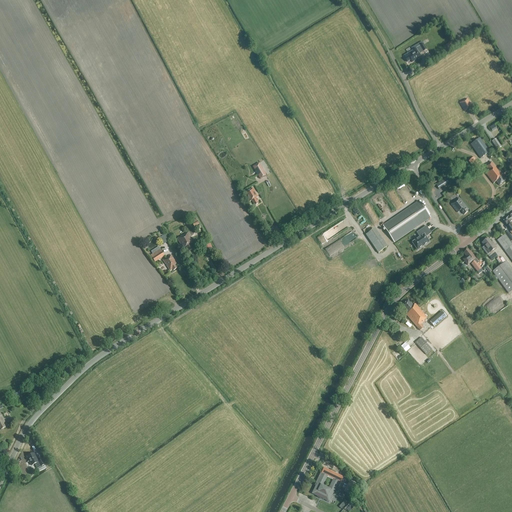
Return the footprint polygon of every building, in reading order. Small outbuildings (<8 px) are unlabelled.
[(419,47),(423,52),(427,50),(423,44),(421,42),(411,48),(413,50),(404,56),(405,59),(407,63),(411,61),(412,63),(422,57),(416,49),(419,47)] [(465,111),(472,107),(467,99),(460,103),(465,111)] [(471,145),(480,158),(490,152),(480,138),(471,145)] [(495,140),(492,143),(497,151),(501,148),(495,140)] [(481,166),(474,157),(469,161),(476,170),(481,166)] [(504,179),(501,175),(490,162),(489,162),(490,163),(485,167),(488,170),(485,173),(493,184),(496,182),(499,186),(505,181),(503,179),(504,179)] [(266,176),(259,163),(253,167),(260,179),(266,176)] [(436,184),(439,189),(449,183),(446,178),(436,184)] [(258,201),(256,198),(258,197),(252,188),(244,194),(249,202),(252,201),(254,205),(258,203),(257,202),(258,201)] [(468,210),(459,198),(451,205),(457,213),(460,210),(464,215),(468,212),(467,211),(468,210)] [(419,201),(383,226),(394,243),(422,224),(430,218),(419,201)] [(385,247),(375,227),(365,232),(376,252),(385,247)] [(431,234),(426,227),(417,233),(420,238),(413,243),(417,250),(429,242),(426,237),(431,234)] [(194,249),(192,244),(193,243),(189,237),(191,236),(189,233),(178,238),(183,248),(186,247),(189,252),(194,249)] [(511,244),(505,234),(497,241),(511,261),(511,244)] [(163,245),(169,242),(165,235),(160,238),(163,245)] [(482,243),(485,246),(482,248),(487,255),(488,255),(491,260),(497,255),(493,251),(496,248),(494,245),(493,245),(488,239),(482,243)] [(150,256),(155,263),(165,256),(159,247),(151,252),(153,254),(150,256)] [(463,253),(466,257),(463,260),(467,266),(476,259),(471,252),(470,252),(468,250),(466,251),(465,251),(464,252),(464,253),(463,253)] [(173,271),(177,268),(175,265),(177,264),(171,255),(163,261),(170,271),(173,269),(173,271)] [(471,264),(479,274),(482,271),(481,269),(482,269),(475,261),(471,264)] [(511,290),(511,268),(506,261),(493,271),(509,293),(511,290)] [(408,301),(401,307),(406,313),(405,314),(417,328),(420,331),(424,327),(421,324),(425,321),(424,321),(427,318),(415,304),(414,305),(412,303),(411,304),(408,301)] [(442,312),(430,322),(434,327),(446,317),(442,312)] [(421,338),(415,343),(426,355),(432,350),(421,338)] [(401,345),(405,351),(409,348),(405,342),(401,345)] [(19,392),(11,396),(13,401),(24,396),(22,392),(20,393),(19,392)] [(34,454),(27,457),(31,466),(35,464),(37,469),(44,465),(42,460),(38,462),(34,454)] [(327,476),(334,480),(330,487),(337,490),(340,483),(341,483),(343,478),(324,468),(322,474),(321,473),(316,483),(321,485),(321,486),(323,487),(324,484),(327,476)] [(341,490),(344,492),(353,496),(359,485),(349,480),(347,485),(344,483),(341,490)] [(335,494),(337,490),(330,487),(329,486),(328,489),(323,487),(321,486),(321,485),(316,483),(315,486),(316,486),(314,491),(315,491),(314,495),(318,496),(317,497),(323,500),(324,499),(329,502),(333,493),(335,494)]
